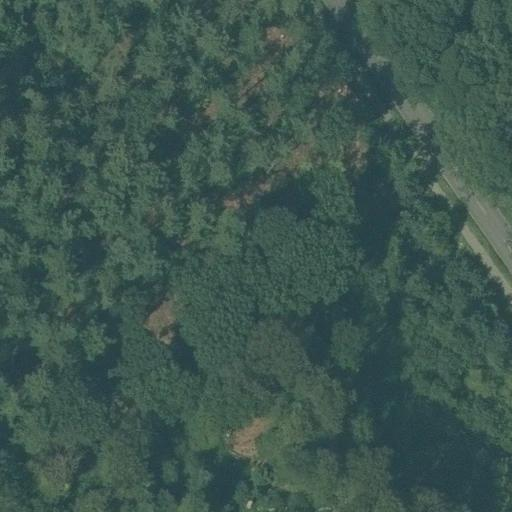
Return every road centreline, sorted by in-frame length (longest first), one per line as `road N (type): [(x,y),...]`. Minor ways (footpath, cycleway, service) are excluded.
road 1 (tertiary): [(439,147),(337,0)]
road 2 (tertiary): [(511,251),(439,147)]
